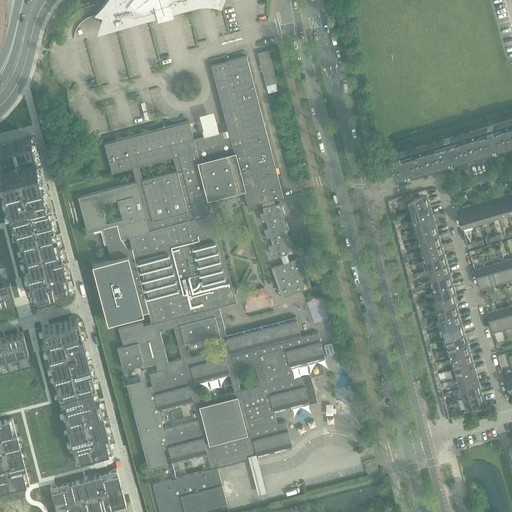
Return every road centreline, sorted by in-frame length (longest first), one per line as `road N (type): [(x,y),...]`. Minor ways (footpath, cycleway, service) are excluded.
road 1 (tertiary): [(295,0),(406,443)]
road 2 (tertiary): [(425,438),(363,202)]
road 3 (tertiary): [(363,202),(313,0)]
